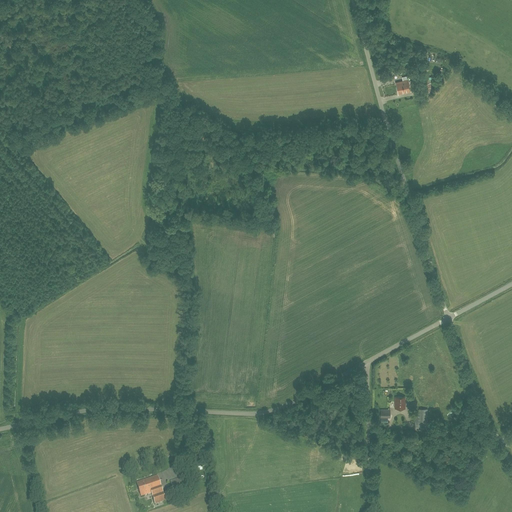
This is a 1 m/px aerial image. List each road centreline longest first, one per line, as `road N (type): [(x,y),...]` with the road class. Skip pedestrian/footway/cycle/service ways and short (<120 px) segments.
road 1 (unclassified): [(0,429),(89,410),(278,409),(366,361)]
road 2 (unclassified): [(448,318),(353,0)]
road 3 (track): [(142,244),(192,275),(184,410)]
road 4 (unclassified): [(511,464),(448,318)]
road 5 (unclassified): [(367,511),(366,361)]
